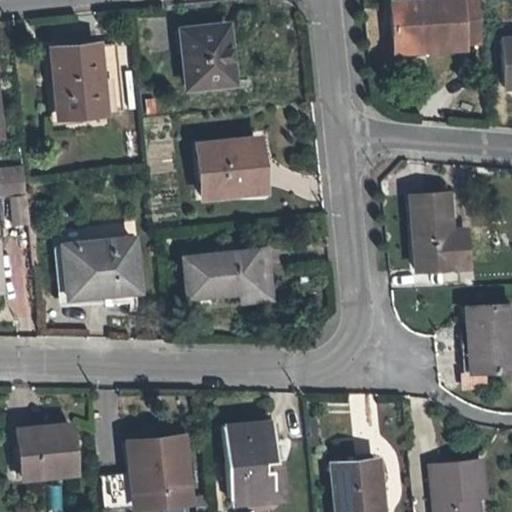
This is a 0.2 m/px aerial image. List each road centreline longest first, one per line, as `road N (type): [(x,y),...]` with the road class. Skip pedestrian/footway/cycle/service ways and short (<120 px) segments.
road 1 (residential): [(0,364),(322,366),(352,343),(357,312),(339,132)]
road 2 (residential): [(339,132),(511,146)]
road 3 (residential): [(339,132),(326,0)]
